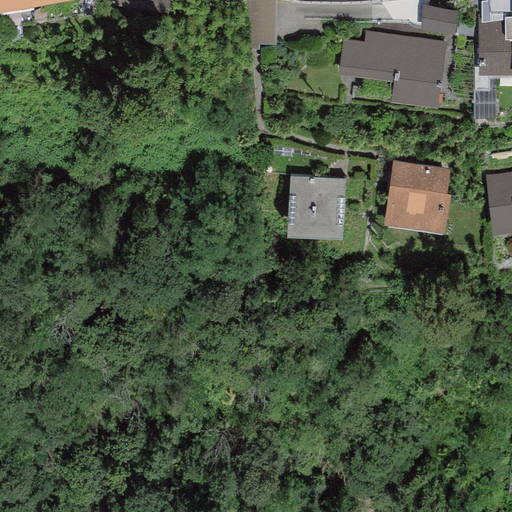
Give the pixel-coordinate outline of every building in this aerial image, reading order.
[(273,0),(248,0),(249,44),(259,45),(259,39),(275,40),(273,0)] [(455,25),(457,5),(422,1),(420,21),(455,25)] [(511,14),(504,14),(505,19),(482,19),(482,12),(475,12),(476,69),(511,68),(511,14)] [(438,104),(447,40),(364,29),(363,38),(342,36),(337,71),(392,78),(389,97),(438,104)] [(442,224),(450,165),(393,156),(385,215),(442,224)] [(511,225),(511,168),(485,171),(492,228),(511,225)] [(342,226),(345,173),(290,169),(286,221),(342,226)]
